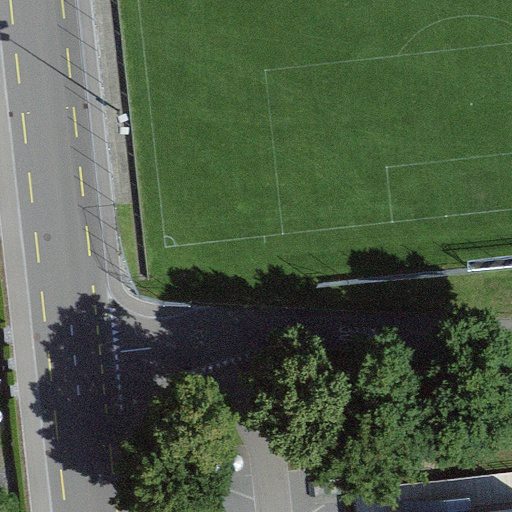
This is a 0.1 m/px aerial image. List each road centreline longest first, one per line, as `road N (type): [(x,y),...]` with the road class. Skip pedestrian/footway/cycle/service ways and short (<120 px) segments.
road 1 (residential): [(76,355),(257,336),(511,346)]
road 2 (tertiary): [(76,355),(37,0)]
road 3 (tertiary): [(93,511),(76,355)]
